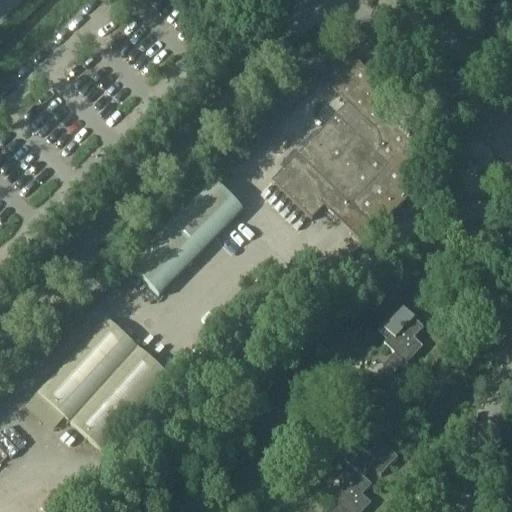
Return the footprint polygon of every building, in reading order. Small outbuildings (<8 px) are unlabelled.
[(376,234),(418,190),(406,177),(418,165),(419,163),(420,161),(421,160),(421,158),(421,156),(421,154),(421,152),(420,150),(419,148),(418,147),(388,118),(400,105),(347,54),(321,81),(360,119),(349,130),(336,118),(272,184),(312,222),(324,209),(337,222),(350,209),(376,234)] [(88,107),(95,91),(86,87),(79,103),(88,107)] [(282,144),(301,127),(279,103),(260,120),(282,144)] [(211,182),(127,269),(159,299),(242,213),(211,182)] [(267,299),(252,285),(198,340),(212,354),(267,299)] [(392,338),(384,346),(395,356),(406,367),(407,366),(423,350),(410,337),(416,331),(420,335),(424,331),(403,311),(392,324),(392,338)] [(105,322),(37,397),(102,455),(170,380),(105,322)] [(383,382),(376,390),(383,396),(399,411),(399,410),(415,394),(402,382),(408,375),(412,379),(416,375),(407,366),(406,367),(395,356),(383,369),(383,382)] [(371,422),(364,430),(375,441),(375,440),(386,451),(387,450),(403,434),(390,422),(396,415),(400,419),(403,415),(399,410),(399,411),(383,396),(371,409),(371,422)] [(355,448),(342,461),(351,469),(362,480),(363,479),(366,476),(362,473),(368,466),(381,478),(398,461),(387,450),(386,451),(375,440),(375,441),(368,447),(355,448)] [(339,495),(332,503),(339,509),(342,511),(365,511),(371,506),(358,494),(364,488),(368,492),(372,488),(363,479),(362,480),(351,469),(339,481),(339,495)]
